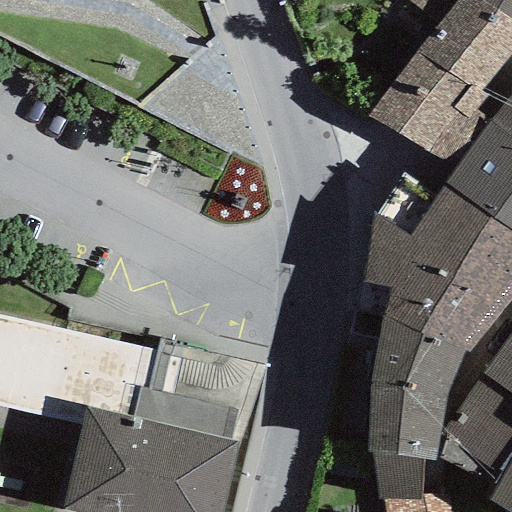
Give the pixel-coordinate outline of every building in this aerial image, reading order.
[(511,21),(479,0),(406,0),(439,23),(365,117),(446,162),(495,100),(481,90),(511,51),(511,21)] [(511,0),(479,0),(511,21),(511,0)] [(511,95),(490,122),(511,139),(511,95)] [(511,295),(511,235),(441,187),(436,196),(405,172),(373,216),(363,281),(392,289),(383,316),(464,350),(470,352),(511,295)] [(445,399),(464,350),(383,316),(369,389),(366,454),(371,454),(378,500),(383,501),(420,501),(420,494),(422,460),(434,461),(445,399)] [(149,351),(0,317),(0,407),(81,425),(62,511),(66,511),(222,511),(239,443),(229,440),(236,409),(141,388),(149,351)] [(511,334),(483,374),(443,431),(498,483),(511,459),(511,334)] [(511,511),(511,459),(498,483),(487,500),(506,511),(511,511)] [(448,511),(447,493),(420,494),(420,501),(383,501),(384,511),(448,511)]
